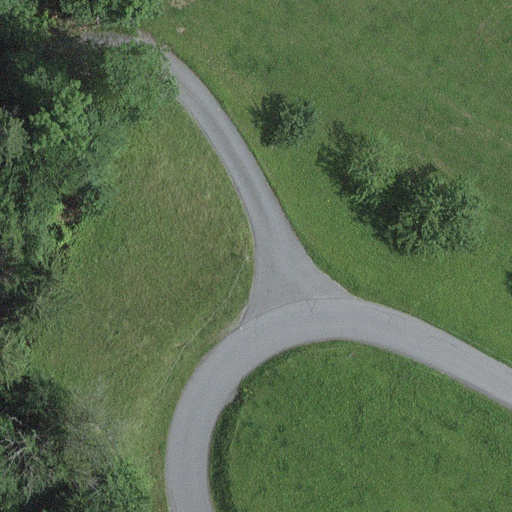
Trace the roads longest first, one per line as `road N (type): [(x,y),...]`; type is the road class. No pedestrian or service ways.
road 1 (unclassified): [(511,388),(450,353),(361,322),(304,322),(248,344),(208,390),(192,440),(194,511)]
road 2 (track): [(304,322),(218,119),(160,65),(131,50),(50,45),(0,58)]
